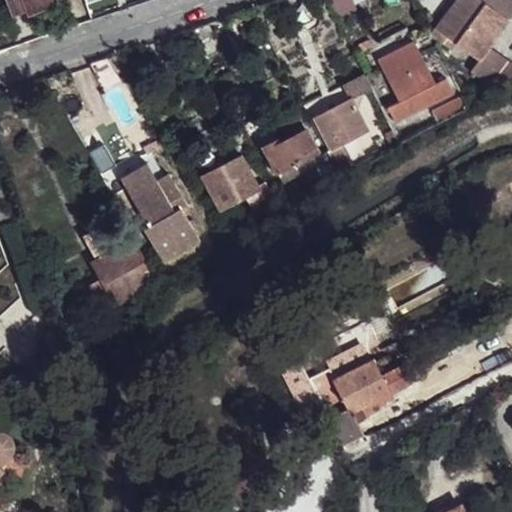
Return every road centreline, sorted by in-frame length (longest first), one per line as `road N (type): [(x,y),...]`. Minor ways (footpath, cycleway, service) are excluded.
road 1 (residential): [(204,0),(0,67)]
road 2 (residential): [(511,376),(404,433),(372,480),(375,511)]
